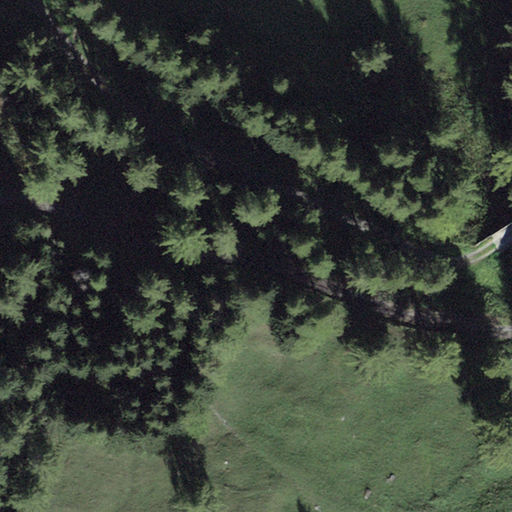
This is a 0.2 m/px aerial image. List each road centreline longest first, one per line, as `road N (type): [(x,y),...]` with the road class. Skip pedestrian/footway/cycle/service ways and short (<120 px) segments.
road 1 (track): [(27,0),(82,68),(160,128),(420,256),(469,259),(511,233)]
road 2 (track): [(511,331),(485,332),(304,280),(152,251),(48,203),(0,199)]
